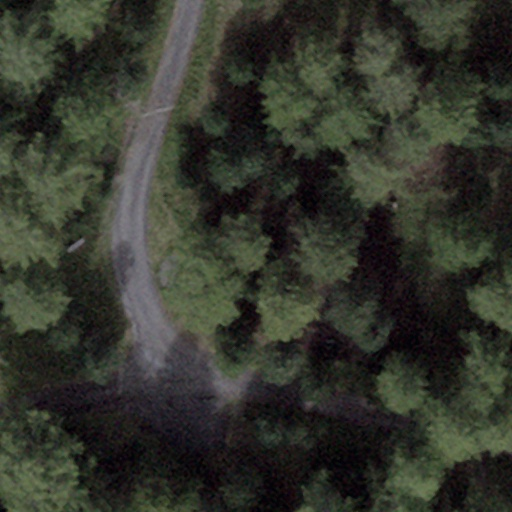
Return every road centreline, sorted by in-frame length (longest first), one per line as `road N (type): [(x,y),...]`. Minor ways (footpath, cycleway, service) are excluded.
road 1 (track): [(168,363),(145,331),(127,254),(185,0)]
road 2 (track): [(511,449),(239,388),(168,363)]
road 3 (track): [(0,409),(168,363)]
